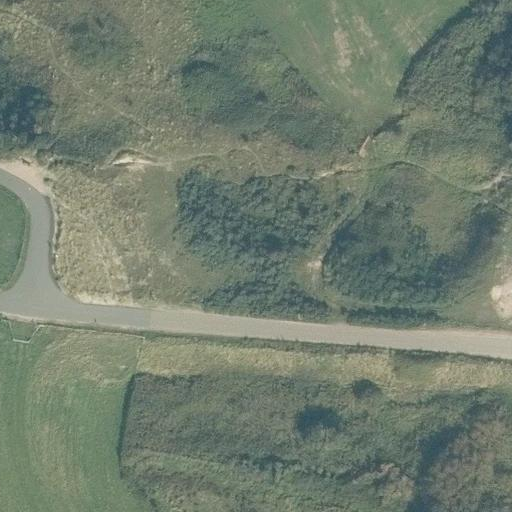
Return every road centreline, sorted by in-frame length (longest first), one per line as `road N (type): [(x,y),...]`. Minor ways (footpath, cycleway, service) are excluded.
road 1 (unclassified): [(511,348),(29,308)]
road 2 (unclassified): [(29,308),(40,211),(27,192),(0,177)]
